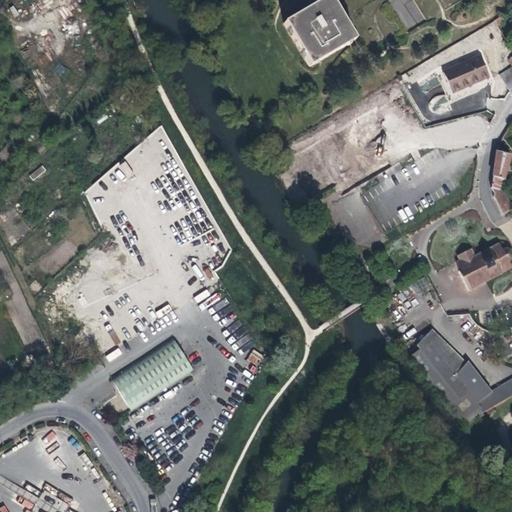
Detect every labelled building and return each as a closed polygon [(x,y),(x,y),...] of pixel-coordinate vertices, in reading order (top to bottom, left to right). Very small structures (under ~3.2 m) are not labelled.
[(322,6),(285,27),(312,72),(355,45),(330,1),(322,6)] [(494,20),(498,26),(505,22),(502,15),(494,20)] [(101,49),(96,40),(85,47),(90,56),(101,49)] [(469,85),(486,77),(477,56),(441,71),(451,93),(469,85)] [(396,134),(388,138),(397,157),(405,153),(403,147),(396,134)] [(388,138),(381,141),(386,150),(358,162),(363,172),(397,157),(388,138)] [(354,152),(358,162),(386,150),(381,141),(354,152)] [(416,142),(403,147),(405,153),(418,147),(416,142)] [(494,169),(491,188),(499,190),(502,180),(504,180),(511,155),(497,151),(494,169)] [(330,174),(331,178),(334,184),(363,172),(358,162),(330,174)] [(295,179),(302,175),(297,167),(290,171),(295,179)] [(293,191),(288,193),(293,203),(334,184),(331,178),(301,191),(297,184),(291,187),(293,191)] [(495,195),(494,197),(497,202),(505,199),(509,197),(506,190),(495,195)] [(510,210),(505,199),(497,202),(499,206),(503,215),(510,210)] [(43,212),(32,201),(19,215),(29,226),(43,212)] [(468,291),(511,268),(508,262),(511,260),(511,249),(506,247),(502,250),(499,243),(474,256),(471,249),(458,255),(460,260),(456,262),(458,272),(468,291)] [(417,347),(420,351),(430,343),(433,346),(440,341),(441,340),(433,329),(417,347)] [(74,331),(63,338),(69,347),(80,340),(74,331)] [(193,370),(172,338),(110,379),(131,411),(193,370)] [(410,358),(449,407),(468,392),(475,401),(455,375),(466,367),(445,345),(444,346),(440,341),(433,346),(430,343),(420,351),(410,358)] [(106,356),(109,361),(121,354),(118,349),(106,356)] [(455,375),(475,401),(491,392),(468,365),(466,367),(455,375)] [(461,421),(466,426),(483,415),(483,414),(511,396),(511,379),(491,392),(475,401),(479,408),(461,421)] [(468,392),(449,407),(461,421),(479,408),(475,401),(468,392)] [(493,427),(483,415),(466,426),(477,440),(493,427)]
